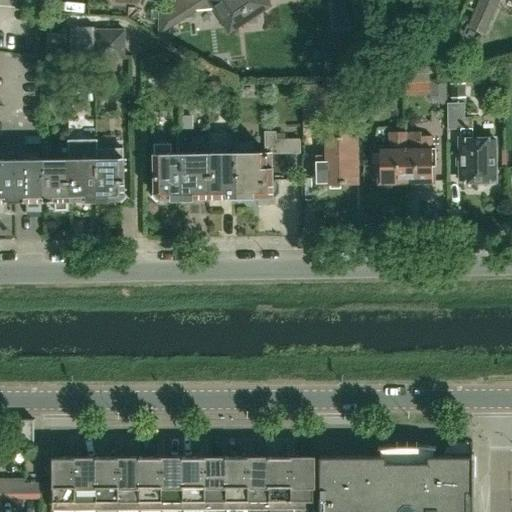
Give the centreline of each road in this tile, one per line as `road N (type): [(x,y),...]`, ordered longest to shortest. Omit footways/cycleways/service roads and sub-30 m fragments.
road 1 (unclassified): [(511,264),(0,268)]
road 2 (residential): [(49,403),(51,431),(337,430)]
road 3 (secondary): [(49,403),(338,399)]
road 4 (residential): [(337,430),(500,431)]
road 5 (secondary): [(338,399),(500,398)]
